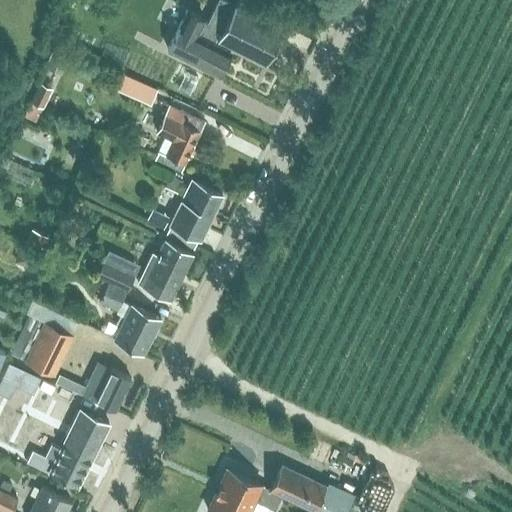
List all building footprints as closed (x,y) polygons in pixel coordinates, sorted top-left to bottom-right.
[(226,0),(218,0),(206,24),(221,32),(217,40),(265,64),(283,28),(226,0)] [(217,40),(221,32),(206,24),(206,26),(202,24),(205,18),(186,9),(166,51),(218,76),(228,54),(214,45),(217,40)] [(55,19),(48,37),(59,41),(65,24),(55,19)] [(61,71),(68,55),(54,48),(46,64),(61,71)] [(179,63),(167,87),(190,98),(202,75),(179,63)] [(122,72),(116,85),(150,101),(156,88),(122,72)] [(36,120),(51,87),(39,82),(24,115),(36,120)] [(159,151),(155,159),(182,172),(205,124),(170,107),(158,132),(174,140),(166,155),(159,151)] [(170,173),(165,184),(177,190),(182,178),(170,173)] [(188,184),(170,222),(200,237),(222,192),(195,179),(191,185),(188,184)] [(33,228),(28,239),(42,246),(48,234),(33,228)] [(143,282),(171,296),(192,252),(164,239),(143,282)] [(20,252),(16,262),(26,267),(31,256),(20,252)] [(105,259),(98,273),(127,288),(134,274),(105,259)] [(118,307),(125,293),(106,283),(99,298),(118,307)] [(115,333),(111,331),(110,333),(114,335),(145,350),(161,317),(130,302),(115,333)] [(30,312),(11,351),(23,357),(55,373),(75,333),(42,318),(30,312)] [(82,314),(79,325),(97,329),(100,319),(82,314)] [(8,359),(0,376),(0,390),(9,395),(15,383),(33,391),(41,375),(8,359)] [(94,368),(82,392),(116,408),(132,376),(111,366),(98,359),(94,368)] [(33,450),(28,460),(77,484),(93,452),(108,420),(80,407),(61,447),(52,443),(46,456),(33,450)] [(0,446),(28,460),(33,450),(0,433),(0,446)] [(342,511),(350,496),(280,462),(268,488),(224,467),(205,507),(214,511),(247,511),(254,499),(272,508),(279,494),(316,511),(342,511)] [(20,463),(14,476),(26,481),(32,468),(20,463)] [(3,476),(0,482),(0,487),(8,492),(13,481),(3,476)] [(41,485),(28,511),(65,511),(71,500),(41,485)] [(0,506),(11,511),(18,497),(8,492),(0,487),(0,506)]
